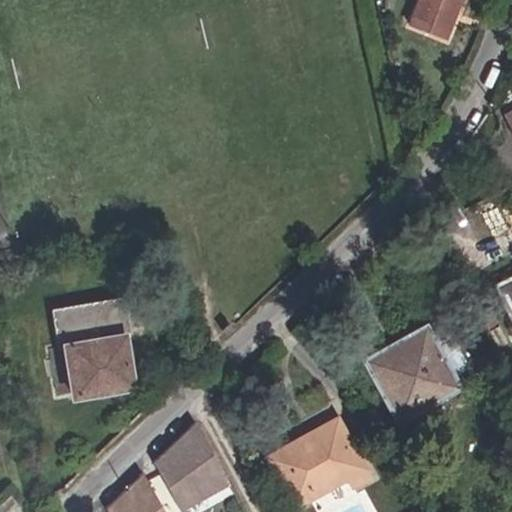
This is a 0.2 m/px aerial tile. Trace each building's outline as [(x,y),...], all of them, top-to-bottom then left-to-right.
[(457,0),(418,0),(407,26),(442,40),(457,0)] [(389,162),(382,171),(386,175),(394,166),(389,162)] [(511,286),(503,291),(511,308),(511,286)] [(130,334),(122,296),(53,310),(60,350),(68,349),(76,396),(133,384),(125,334),(130,334)] [(457,383),(423,323),(365,359),(402,417),(457,383)] [(341,473),(348,482),(367,471),(334,418),(265,461),(290,504),(341,473)] [(152,463),(179,511),(227,483),(194,423),(152,463)] [(104,510),(105,511),(162,511),(141,474),(104,510)]
